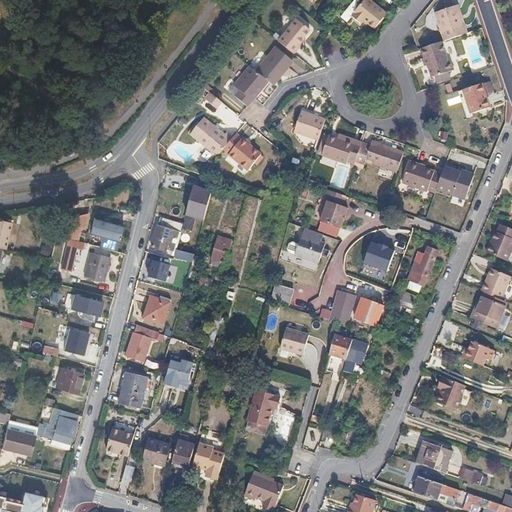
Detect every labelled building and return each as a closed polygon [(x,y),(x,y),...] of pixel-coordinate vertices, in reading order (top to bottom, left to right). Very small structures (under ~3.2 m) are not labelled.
[(350,0),(351,2),(343,12),(341,12),(338,15),(338,18),(345,23),(347,23),(350,20),(349,17),(351,15),(354,12),(353,11),(361,1),(359,0),(350,0)] [(370,0),(362,0),(361,1),(353,11),(354,12),(351,15),(360,22),(363,19),(374,28),(386,13),(370,0)] [(455,4),(434,11),(444,40),(467,32),(462,17),(459,18),(455,4)] [(280,41),(296,53),(302,46),(301,45),(299,44),(304,39),(312,29),(298,18),(280,41)] [(424,56),(422,57),(425,64),(427,63),(432,76),(436,75),(449,71),(454,69),(450,58),(448,59),(442,40),(421,48),(424,56)] [(293,59),(275,45),(255,70),(265,78),(267,79),(273,84),(293,59)] [(255,70),(248,64),(232,84),(238,88),(233,93),(246,104),(254,95),(258,90),(256,88),(265,78),(255,70)] [(449,71),(436,75),(439,84),(452,80),(449,71)] [(481,75),(463,82),(471,105),(489,99),(481,75)] [(267,79),(265,78),(256,88),(258,90),(267,79)] [(209,90),(204,97),(216,106),(221,100),(209,90)] [(326,116),(303,108),(295,128),(318,137),(326,116)] [(204,116),(191,132),(217,153),(224,146),(233,135),(227,131),(225,133),(204,116)] [(236,131),(233,135),(224,146),(231,152),(230,153),(249,168),(263,153),(250,142),(249,143),(242,137),(243,136),(236,131)] [(345,138),(329,133),(322,152),(348,161),(349,158),(355,160),(362,140),(347,134),(345,138)] [(404,148),(373,137),(365,157),(397,169),(404,148)] [(426,166),(409,160),(402,179),(428,189),(428,190),(435,193),(437,188),(442,174),(425,167),(426,166)] [(445,168),(442,174),(437,188),(465,199),(474,176),(465,172),(464,176),(460,175),(461,172),(445,166),(445,168)] [(500,184),(497,182),(488,204),(491,206),(500,184)] [(505,186),(500,184),(491,206),(496,208),(505,186)] [(193,185),(191,194),(184,216),(192,218),(203,221),(211,192),(193,185)] [(325,199),(328,200),(320,221),(340,228),(348,207),(342,205),(346,195),(329,189),(325,199)] [(453,196),(451,202),(463,206),(465,200),(453,196)] [(247,197),(245,207),(257,209),(259,199),(247,197)] [(86,214),(71,218),(68,226),(75,228),(82,230),(86,214)] [(182,224),(160,218),(158,226),(180,232),(181,227),(182,224)] [(10,222),(0,219),(0,247),(0,248),(4,248),(10,222)] [(98,229),(90,226),(87,235),(96,238),(94,245),(112,250),(115,251),(122,227),(100,221),(98,229)] [(493,231),(491,230),(487,244),(490,245),(487,253),(504,259),(511,236),(511,228),(496,223),(493,231)] [(75,228),(68,226),(65,238),(72,240),(75,228)] [(180,232),(158,226),(152,248),(166,252),(167,249),(173,251),(172,254),(174,254),(175,249),(180,232)] [(322,234),(303,227),(298,243),(295,254),(294,254),(318,262),(325,242),(320,240),(322,234)] [(288,252),(295,254),(298,243),(292,241),(288,243),(287,248),(288,252)] [(67,246),(64,245),(59,265),(67,267),(73,248),(67,246)] [(221,251),(215,249),(212,259),(224,262),(228,248),(222,246),(221,251)] [(424,255),(419,253),(408,279),(423,286),(427,276),(430,268),(437,251),(428,247),(424,255)] [(175,249),(174,254),(173,257),(191,262),(194,254),(175,249)] [(109,258),(88,252),(81,277),(102,283),(109,258)] [(316,270),(318,264),(305,259),(303,265),(316,270)] [(489,277),(485,276),(480,290),(483,292),(500,299),(509,276),(492,269),(489,277)] [(211,278),(193,273),(189,286),(196,288),(195,293),(201,295),(200,296),(206,298),(211,278)] [(290,288),(275,283),(270,299),(285,303),(290,288)] [(355,296),(339,291),(332,312),(324,310),(322,317),(337,322),(346,325),(355,296)] [(400,303),(412,308),(417,296),(405,291),(400,303)] [(483,292),(481,297),(504,307),(507,301),(500,299),(483,292)] [(169,300),(149,294),(143,317),(163,323),(169,300)] [(100,302),(73,295),(69,309),(76,311),(76,313),(76,314),(76,315),(77,316),(78,318),(80,318),(91,321),(93,315),(97,317),(100,302)] [(475,311),(473,310),(469,319),(495,329),(504,307),(481,297),(477,307),(475,311)] [(382,307),(361,299),(353,318),(375,326),(382,307)] [(212,317),(211,322),(208,334),(206,341),(211,343),(217,319),(212,317)] [(211,322),(202,319),(199,331),(208,334),(211,322)] [(159,330),(137,324),(128,357),(146,362),(153,338),(156,339),(159,330)] [(308,334),(285,327),(279,348),(302,355),(308,334)] [(87,333),(67,328),(62,350),(81,355),(87,333)] [(352,340),(334,335),(329,354),(346,359),(352,340)] [(206,341),(193,338),(191,344),(204,349),(206,341)] [(367,344),(353,340),(347,359),(360,363),(367,344)] [(488,348),(469,340),(462,358),(480,366),(488,348)] [(56,348),(41,345),(41,346),(40,353),(52,355),(54,356),(56,348)] [(220,353),(204,349),(202,355),(219,360),(220,353)] [(454,355),(442,350),(439,359),(450,364),(454,355)] [(181,362),(170,359),(164,382),(176,386),(179,377),(187,380),(192,361),(182,358),(181,362)] [(84,373),(58,367),(53,387),(78,394),(84,373)] [(147,376),(125,370),(117,400),(138,407),(147,376)] [(432,387),(435,388),(430,400),(449,407),(458,383),(437,375),(432,387)] [(276,392),(257,386),(248,417),(268,423),(272,406),(277,407),(280,396),(276,394),(276,392)] [(75,416),(50,408),(42,438),(46,439),(68,445),(75,416)] [(7,420),(5,428),(34,435),(35,435),(37,427),(7,420)] [(34,435),(5,428),(0,447),(29,455),(31,455),(35,435),(34,435)] [(127,456),(133,434),(111,428),(105,450),(127,456)] [(189,436),(180,434),(172,461),(188,466),(189,462),(195,444),(187,442),(189,436)] [(170,444),(149,438),(144,459),(155,462),(154,466),(163,468),(164,465),(170,444)] [(46,439),(44,444),(66,450),(68,445),(46,439)] [(198,443),(193,463),(192,467),(202,470),(203,468),(207,469),(205,477),(217,480),(220,469),(224,455),(224,454),(212,451),(213,447),(198,443)] [(452,451),(429,444),(423,466),(444,474),(452,451)] [(482,476),(461,469),(458,478),(479,485),(482,476)] [(265,475),(254,471),(244,497),(254,501),(254,500),(264,504),(263,508),(272,511),(283,486),(264,477),(265,475)] [(42,511),(50,481),(28,475),(19,508),(36,511),(42,511)] [(467,494),(419,478),(414,493),(436,501),(439,493),(448,496),(449,492),(458,495),(457,498),(459,499),(465,501),(467,494)] [(468,511),(470,504),(495,511),(496,511),(498,511),(503,511),(505,507),(467,494),(465,501),(464,505),(462,509),(468,511)] [(359,495),(356,504),(354,510),(352,509),(350,511),(375,511),(378,502),(359,495)] [(458,503),(451,501),(449,505),(462,509),(464,505),(458,503)]
